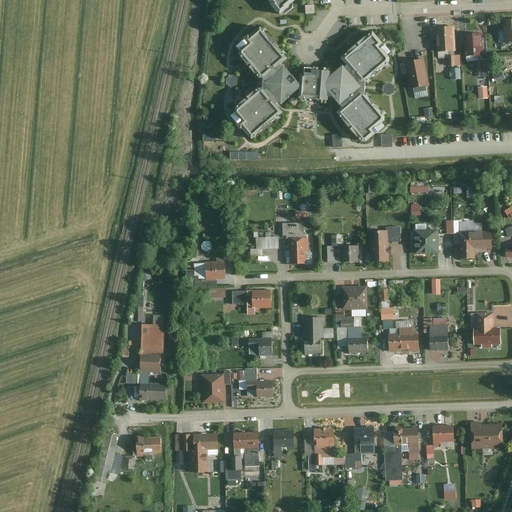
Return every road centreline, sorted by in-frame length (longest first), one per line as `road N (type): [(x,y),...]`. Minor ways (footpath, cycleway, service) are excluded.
road 1 (residential): [(286,413),(284,277),(511,273)]
road 2 (residential): [(511,405),(286,413)]
road 3 (residential): [(286,413),(119,418)]
